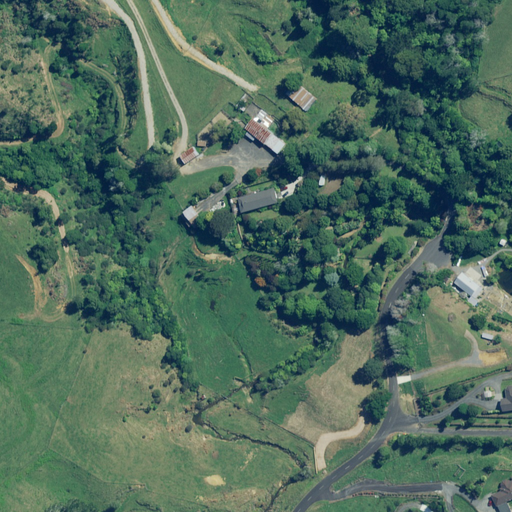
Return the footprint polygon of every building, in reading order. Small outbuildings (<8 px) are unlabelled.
[(315,97),(302,86),(297,92),(292,88),(287,94),(305,109),(315,97)] [(242,105),(239,102),(235,107),(243,113),(247,108),(242,105)] [(275,120),(263,110),(255,120),(250,116),(246,121),(250,124),(246,129),(279,154),(287,144),(268,129),(275,120)] [(199,155),(194,147),(181,156),(186,164),(199,155)] [(279,203),(275,188),(239,199),(243,213),(279,203)] [(207,222),(194,206),(182,216),(192,227),(195,225),(199,229),(207,222)] [(483,288),(463,272),(454,283),(471,296),(467,301),(474,307),(478,302),(474,299),(483,288)] [(484,332),(483,337),(493,341),(495,336),(484,332)] [(511,386),(509,387),(510,389),(507,390),(508,399),(503,399),(504,412),(511,410),(511,386)] [(502,492),(493,496),(498,507),(499,507),(501,511),(511,511),(511,510),(508,502),(511,500),(511,477),(511,478),(511,481),(511,482),(510,479),(502,482),(503,484),(501,485),(503,488),(501,489),(502,492)]
